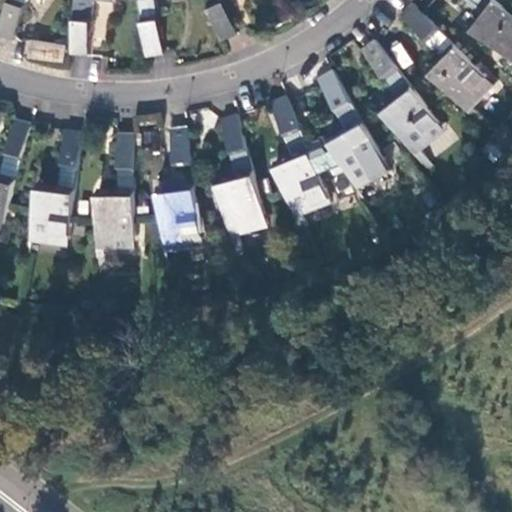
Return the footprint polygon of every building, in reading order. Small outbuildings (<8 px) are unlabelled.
[(11,0),(1,33),(17,38),(29,0),(11,0)] [(77,0),(73,53),(90,54),(94,0),(77,0)] [(140,0),(148,56),(167,53),(159,0),(140,0)] [(225,0),(212,0),(207,2),(222,40),(238,34),(225,0)] [(471,29),(511,60),(511,10),(498,0),(469,0),(484,12),(471,29)] [(428,72),(468,112),(497,86),(416,2),(404,14),(445,56),(428,72)] [(24,60),(63,61),(64,41),(25,40),(24,60)] [(401,40),(390,46),(401,69),(412,64),(401,40)] [(382,109),(415,154),(447,133),(377,41),(364,50),(388,83),(399,96),(382,109)] [(331,141),(357,189),(392,170),(336,70),(321,79),(349,131),(331,141)] [(275,165),(296,216),(332,202),(289,95),(274,101),(296,157),(275,165)] [(225,209),(236,257),(242,256),(236,234),(269,225),(241,114),(224,118),(238,175),(218,180),(221,193),(225,209)] [(23,163),(33,123),(17,119),(7,158),(23,163)] [(194,168),(190,127),(172,129),(177,169),(194,168)] [(40,185),(32,241),(69,245),(84,132),(68,129),(61,189),(40,185)] [(97,191),(97,246),(136,247),(138,133),(121,132),(120,191),(97,191)] [(0,176),(0,232),(4,234),(18,181),(0,176)] [(159,189),(165,244),(204,241),(196,184),(159,189)]
